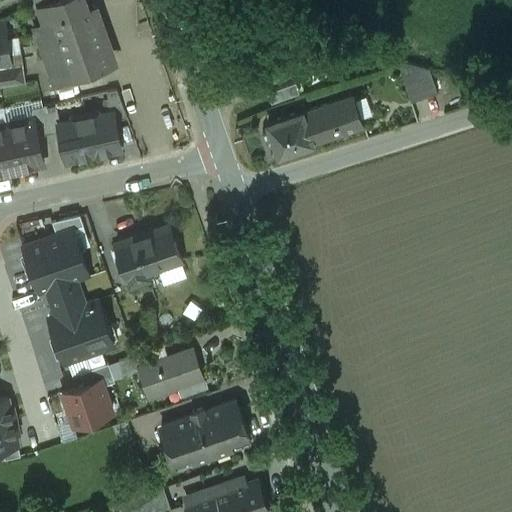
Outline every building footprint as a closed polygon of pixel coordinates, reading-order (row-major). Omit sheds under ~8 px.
[(53,0),(37,6),(44,23),(44,24),(55,20),(76,78),(110,66),(86,0),(53,0)] [(55,20),(44,24),(44,23),(35,26),(56,85),(76,78),(55,20)] [(5,24),(0,25),(0,62),(2,62),(6,66),(12,65),(10,53),(5,24)] [(22,51),(10,53),(12,65),(6,66),(2,62),(0,62),(0,79),(1,85),(27,81),(22,51)] [(433,69),(404,63),(398,65),(411,101),(441,91),(433,69)] [(128,116),(118,88),(107,91),(112,112),(113,112),(115,119),(128,116)] [(355,95),(307,112),(305,108),(268,121),(280,154),(365,125),(355,95)] [(56,102),(43,105),(50,133),(61,130),(60,123),(61,123),(56,102)] [(43,105),(30,108),(33,118),(34,118),(38,135),(50,133),(43,105)] [(112,112),(103,114),(99,111),(86,114),(95,155),(122,149),(115,119),(113,112),(112,112)] [(86,114),(73,117),(69,121),(61,123),(60,123),(61,130),(68,160),(95,155),(86,114)] [(33,118),(8,124),(18,172),(25,170),(24,168),(44,163),(38,135),(34,118),(33,118)] [(0,125),(0,173),(11,171),(12,173),(18,172),(8,124),(0,125)] [(190,144),(190,126),(142,126),(142,144),(190,144)] [(53,222),(58,234),(73,228),(84,225),(80,215),(53,222)] [(170,225),(112,245),(118,261),(122,259),(131,283),(149,277),(147,271),(182,259),(170,225)] [(58,234),(24,246),(40,291),(49,288),(58,314),(49,317),(65,362),(114,345),(99,300),(84,305),(75,279),(89,274),(73,228),(58,234)] [(145,364),(140,366),(141,368),(150,396),(203,378),(193,348),(145,364)] [(124,358),(120,359),(125,374),(141,368),(140,366),(145,364),(141,351),(124,358)] [(102,379),(104,386),(116,382),(109,363),(81,373),(85,385),(102,379)] [(85,385),(63,392),(74,425),(113,412),(104,386),(102,379),(85,385)] [(0,399),(0,423),(14,421),(8,398),(0,399)] [(205,410),(204,407),(192,411),(193,414),(162,425),(174,461),(193,454),(195,462),(233,449),(230,441),(249,435),(236,399),(205,410)] [(19,444),(14,421),(0,423),(0,448),(3,447),(19,444)] [(21,456),(19,444),(3,447),(5,459),(21,456)] [(245,476),(187,497),(192,511),(269,511),(273,511),(261,479),(248,484),(245,476)] [(166,485),(121,501),(124,511),(162,511),(174,508),(166,485)]
